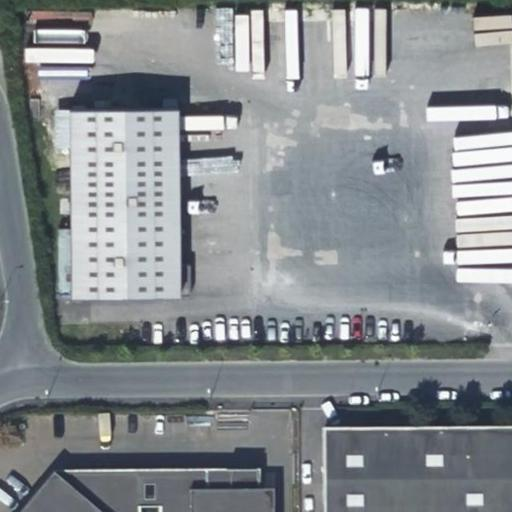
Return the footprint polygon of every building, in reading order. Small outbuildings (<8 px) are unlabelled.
[(68,106),(69,295),(188,295),(188,264),(177,264),(176,106),(68,106)] [(511,511),(511,431),(318,432),(318,511),(511,511)] [(51,473),(17,511),(268,511),(269,493),(202,493),(202,476),(155,477),(154,507),(154,511),(136,511),(136,507),(137,473),(51,473)] [(137,473),(136,507),(154,507),(155,477),(155,473),(137,473)] [(269,476),(202,476),(202,493),(269,493),(269,476)]
